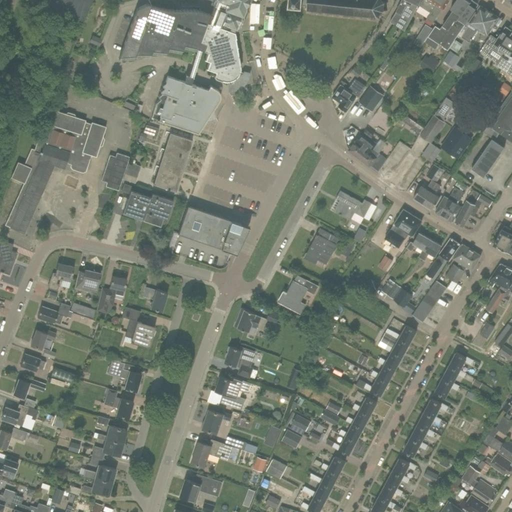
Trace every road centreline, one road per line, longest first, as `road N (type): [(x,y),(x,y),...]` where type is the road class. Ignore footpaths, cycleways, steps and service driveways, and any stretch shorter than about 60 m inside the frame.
road 1 (residential): [(347,511),(492,251)]
road 2 (residential): [(189,271),(51,242),(31,270),(0,353)]
road 3 (residential): [(148,511),(130,473),(189,271)]
road 4 (residential): [(153,511),(228,293)]
road 5 (residential): [(333,145),(492,251)]
road 6 (residential): [(228,293),(258,283),(333,145)]
road 7 (residential): [(231,284),(310,128)]
road 8 (residential): [(269,0),(270,83),(310,128)]
